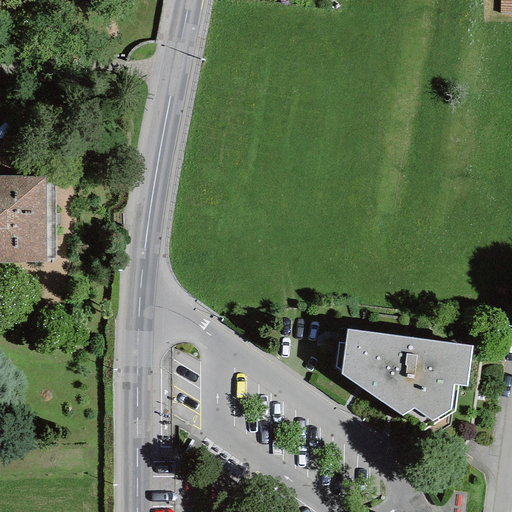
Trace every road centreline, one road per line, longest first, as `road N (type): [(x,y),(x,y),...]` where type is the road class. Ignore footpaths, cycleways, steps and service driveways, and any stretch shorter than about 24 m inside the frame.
road 1 (residential): [(137,289),(371,449),(416,511)]
road 2 (tertiary): [(137,289),(188,0)]
road 3 (tertiary): [(135,511),(137,289)]
